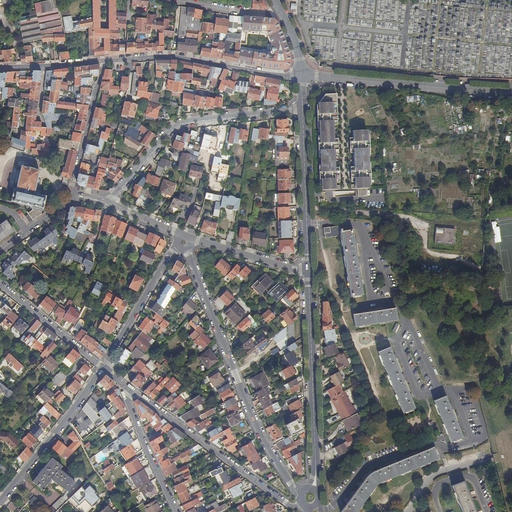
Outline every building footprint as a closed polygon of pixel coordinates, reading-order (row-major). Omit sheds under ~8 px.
[(36,11),(31,12),(35,29),(37,28),(39,33),(40,33),(41,36),(46,35),(54,34),(63,34),(56,3),(55,0),(52,0),(34,4),(36,11)] [(116,20),(116,13),(116,8),(115,0),(92,0),(93,17),(93,25),(93,37),(95,55),(94,55),(95,57),(101,56),(103,56),(104,55),(115,54),(114,48),(119,49),(119,44),(116,44),(115,45),(113,44),(110,43),(110,38),(119,39),(119,30),(117,29),(117,20),(116,20)] [(261,0),(257,2),(256,0),(255,0),(252,0),(252,8),(265,9),(267,6),(263,0),(261,0)] [(93,37),(93,17),(79,20),(78,21),(72,21),(70,6),(62,7),(66,31),(67,32),(72,31),(73,30),(89,28),(89,38),(90,56),(94,55),(95,55),(93,37)] [(185,51),(197,52),(198,40),(199,35),(199,31),(201,22),(203,10),(188,7),(188,8),(187,16),(186,30),(187,30),(186,36),(186,41),(178,40),(177,50),(185,51)] [(179,32),(178,40),(186,41),(186,36),(187,30),(186,30),(187,16),(188,8),(183,7),(181,7),(179,32)] [(30,41),(42,39),(41,36),(40,33),(39,33),(37,28),(35,29),(31,12),(29,12),(30,15),(18,18),(21,34),(22,37),(29,35),(30,41)] [(145,33),(149,33),(150,33),(150,28),(152,28),(153,22),(156,22),(156,21),(156,16),(156,15),(147,14),(147,19),(146,26),(145,33)] [(243,16),(229,15),(229,19),(227,29),(227,33),(227,34),(227,36),(224,43),(222,59),(230,60),(239,62),(239,50),(240,37),(241,37),(242,28),(243,18),(243,16)] [(214,31),(221,33),(227,33),(227,29),(229,19),(216,17),(215,24),(214,31)] [(147,19),(139,18),(136,18),(135,33),(138,33),(145,33),(146,26),(147,19)] [(259,32),(260,19),(245,18),(245,31),(259,32)] [(117,29),(119,30),(120,30),(120,27),(126,28),(126,20),(121,20),(117,20),(117,29)] [(152,28),(154,28),(159,29),(159,33),(163,33),(163,30),(164,20),(162,20),(162,22),(156,21),(156,22),(153,22),(152,28)] [(206,32),(208,23),(201,22),(199,31),(202,32),(206,32)] [(209,38),(213,39),(214,31),(215,24),(208,23),(206,32),(210,33),(209,38)] [(227,34),(221,33),(214,31),(213,39),(213,42),(218,43),(218,42),(224,43),(227,36),(227,34)] [(145,33),(138,33),(137,38),(137,39),(135,43),(127,43),(126,53),(135,52),(145,51),(144,46),(145,39),(145,33)] [(54,34),(54,40),(54,41),(65,41),(66,42),(66,44),(64,44),(65,52),(68,51),(72,51),(71,41),(70,38),(69,34),(63,34),(54,34)] [(119,41),(119,44),(119,49),(114,48),(115,54),(120,54),(125,53),(125,45),(123,44),(123,41),(119,41)] [(212,48),(212,49),(210,57),(217,58),(222,59),(224,43),(218,42),(218,43),(217,49),(212,48)] [(25,55),(20,55),(21,61),(28,61),(31,61),(33,61),(31,49),(30,45),(24,46),(25,52),(25,55)] [(49,57),(49,56),(42,57),(42,54),(37,55),(36,49),(36,46),(34,46),(33,45),(30,45),(31,49),(33,61),(42,61),(44,61),(50,60),(49,57)] [(200,55),(207,56),(210,57),(212,49),(206,48),(202,48),(200,55)] [(13,62),(11,53),(10,49),(2,50),(4,57),(4,60),(5,62),(10,62),(13,62)] [(68,51),(65,52),(59,52),(60,59),(69,58),(68,51)] [(159,65),(162,66),(164,66),(163,68),(170,69),(170,67),(171,60),(165,60),(156,60),(156,65),(156,76),(166,79),(165,81),(168,82),(166,90),(172,91),(174,81),(175,73),(175,72),(170,71),(169,72),(169,75),(165,74),(165,75),(163,74),(162,76),(161,75),(162,72),(158,71),(159,65)] [(147,92),(148,83),(140,82),(140,81),(142,81),(142,74),(142,66),(137,66),(136,62),(132,62),(133,66),(133,67),(136,67),(136,72),(137,72),(137,75),(139,75),(138,82),(139,82),(138,91),(147,92)] [(200,75),(208,77),(210,67),(204,65),(193,63),(193,69),(199,70),(198,72),(201,72),(200,75)] [(75,85),(75,93),(77,93),(81,93),(81,87),(86,88),(87,80),(91,80),(92,76),(99,75),(99,74),(100,64),(90,66),(90,76),(82,77),(81,86),(75,85)] [(75,78),(75,85),(81,86),(82,77),(90,76),(90,66),(75,67),(75,72),(75,78)] [(213,74),(212,79),(210,85),(215,87),(216,81),(217,74),(220,74),(222,69),(219,68),(215,68),(213,74)] [(218,88),(220,89),(219,94),(223,95),(224,91),(226,86),(233,89),(238,81),(231,80),(231,81),(228,80),(227,81),(224,80),(224,78),(228,70),(223,69),(219,79),(222,80),(218,88)] [(63,91),(63,87),(60,87),(61,80),(57,80),(58,75),(54,75),(54,70),(50,70),(47,71),(46,78),(45,86),(44,90),(50,90),(51,91),(63,91)] [(13,77),(14,72),(7,72),(5,82),(20,82),(32,83),(32,81),(40,82),(41,76),(42,71),(33,71),(32,77),(20,76),(20,77),(19,77),(20,71),(17,71),(16,77),(13,77)] [(1,92),(0,91),(0,100),(4,100),(5,98),(8,98),(9,88),(4,88),(5,82),(7,72),(0,72),(0,87),(1,88),(1,92)] [(181,80),(186,80),(190,80),(190,81),(191,82),(192,78),(192,74),(175,73),(174,81),(180,82),(181,80)] [(250,83),(248,93),(247,97),(259,100),(260,95),(262,95),(264,96),(265,86),(265,83),(266,78),(258,76),(252,75),(250,83)] [(112,94),(117,94),(118,94),(119,92),(119,87),(112,86),(113,77),(112,77),(103,76),(102,81),(110,82),(109,94),(109,95),(112,96),(112,94)] [(129,77),(123,77),(122,77),(122,80),(120,90),(128,90),(128,87),(129,77)] [(233,89),(233,90),(233,91),(248,93),(250,83),(239,81),(239,80),(238,80),(238,78),(232,77),(231,80),(238,81),(233,89)] [(207,81),(192,78),(191,82),(191,84),(197,85),(199,85),(205,86),(207,81)] [(280,80),(266,78),(265,83),(265,86),(268,87),(266,99),(276,101),(279,89),(280,83),(279,83),(280,80)] [(101,108),(105,109),(109,95),(109,94),(110,82),(102,81),(100,89),(105,90),(104,94),(103,94),(101,103),(102,104),(101,108)] [(172,91),(172,92),(180,93),(183,94),(184,83),(180,82),(174,81),(172,91)] [(75,85),(67,84),(67,91),(75,93),(75,85)] [(31,89),(30,95),(39,96),(39,93),(40,88),(40,87),(31,86),(31,89)] [(64,102),(65,91),(63,91),(51,91),(50,98),(44,97),(43,101),(49,102),(58,103),(58,102),(64,102)] [(140,97),(150,100),(152,92),(147,92),(138,91),(137,93),(137,96),(140,97)] [(197,96),(198,91),(196,91),(195,96),(193,106),(204,108),(204,106),(206,97),(205,97),(204,99),(197,96)] [(204,106),(213,108),(213,106),(214,99),(208,98),(209,91),(208,91),(207,91),(207,94),(206,97),(204,106)] [(150,100),(157,102),(159,94),(152,92),(150,100)] [(90,99),(91,95),(89,94),(81,93),(77,93),(76,104),(77,104),(89,106),(90,99)] [(183,94),(182,104),(193,106),(195,96),(183,94)] [(214,99),(213,106),(222,108),(223,99),(215,97),(214,99)] [(320,174),(320,176),(320,179),(322,179),(322,186),(323,190),(329,190),(340,189),(340,187),(340,185),(336,186),(336,182),(336,176),(335,176),(335,174),(336,174),(336,171),(336,167),(335,153),(335,147),(334,147),(334,145),(335,145),(335,139),(334,125),(334,119),(332,119),(332,118),(337,117),(337,114),(336,114),(336,107),(337,107),(337,97),(324,97),(322,98),(323,103),(319,103),(318,103),(319,114),(317,114),(318,122),(320,121),(320,129),(320,136),(321,143),(319,143),(319,150),(321,150),(321,157),(322,165),(322,172),(320,172),(320,174)] [(9,99),(8,106),(14,107),(21,108),(21,101),(23,101),(23,100),(21,99),(18,99),(12,99),(9,99)] [(29,100),(25,100),(25,103),(29,103),(28,109),(36,110),(37,110),(37,107),(38,101),(29,100)] [(58,103),(49,102),(48,113),(51,113),(53,113),(53,106),(57,107),(77,109),(80,109),(79,113),(86,114),(87,110),(89,106),(77,104),(76,104),(73,104),(68,103),(66,103),(64,102),(58,102),(58,103)] [(130,116),(128,121),(133,122),(137,105),(125,102),(123,109),(121,114),(130,116)] [(160,106),(149,103),(146,115),(149,116),(153,117),(156,118),(160,106)] [(103,120),(104,120),(106,114),(105,113),(105,109),(101,108),(96,107),(94,114),(93,118),(103,120)] [(42,127),(41,127),(42,122),(36,121),(36,118),(36,116),(27,116),(26,126),(42,127)] [(96,126),(98,126),(98,124),(102,125),(102,123),(103,120),(93,118),(91,128),(95,129),(96,126)] [(85,121),(82,120),(81,125),(76,124),(75,130),(82,131),(84,131),(85,129),(87,121),(85,121)] [(284,137),(288,137),(288,132),(288,126),(287,126),(287,120),(277,120),(277,132),(276,132),(276,131),(269,130),(269,135),(284,137)] [(132,126),(138,130),(142,125),(139,122),(137,121),(134,126),(132,124),(132,126)] [(12,128),(12,122),(7,122),(6,132),(8,132),(8,139),(8,146),(24,152),(26,148),(25,148),(26,142),(21,140),(20,140),(16,139),(11,137),(11,133),(12,128)] [(138,136),(136,139),(136,140),(141,132),(138,130),(132,126),(119,122),(119,123),(118,128),(116,134),(124,135),(129,135),(131,132),(138,136)] [(100,131),(102,131),(105,132),(106,128),(110,129),(111,126),(110,126),(103,124),(102,123),(102,125),(100,131)] [(35,130),(41,131),(42,127),(26,126),(26,131),(27,131),(26,142),(25,148),(26,148),(33,148),(37,149),(49,152),(54,153),(55,149),(50,148),(50,146),(45,144),(38,144),(34,144),(30,143),(31,137),(32,137),(32,135),(34,135),(35,135),(35,130)] [(454,128),(455,134),(466,133),(465,126),(454,128)] [(60,131),(61,128),(56,127),(52,128),(48,128),(47,134),(48,134),(48,135),(53,136),(54,130),(60,131)] [(102,131),(100,137),(107,140),(111,129),(110,129),(106,128),(105,132),(102,131)] [(260,129),(253,128),(251,140),(254,140),(258,138),(268,140),(269,135),(269,130),(260,128),(260,129)] [(238,144),(238,143),(239,139),(246,140),(248,131),(241,129),(240,130),(236,129),(233,143),(238,144)] [(210,145),(216,146),(219,133),(212,131),(211,135),(209,145),(210,145)] [(364,196),(367,196),(367,195),(367,189),(367,188),(369,188),(369,184),(369,178),(371,178),(371,170),(369,170),(368,163),(368,160),(368,156),(368,149),(370,149),(370,141),(367,141),(367,134),(367,131),(353,131),(353,138),(354,145),(355,145),(355,146),(354,146),(354,153),(354,162),(354,165),(354,167),(355,174),(356,174),(356,175),(355,175),(355,182),(355,185),(351,185),(352,189),(358,189),(358,192),(358,196),(364,196)] [(81,136),(81,134),(73,133),(73,135),(69,135),(69,140),(79,142),(81,136)] [(176,139),(176,140),(180,141),(188,143),(190,135),(184,133),(183,137),(176,135),(175,139),(176,139)] [(137,149),(141,143),(136,140),(136,139),(129,135),(124,135),(124,142),(132,147),(133,147),(137,149)] [(278,145),(278,149),(279,149),(279,148),(282,148),(284,137),(269,135),(268,140),(268,141),(275,142),(275,145),(278,145)] [(79,142),(69,140),(60,138),(58,146),(70,149),(65,169),(65,168),(63,176),(71,178),(79,142)] [(101,148),(103,140),(100,139),(98,143),(97,147),(87,143),(84,152),(84,153),(89,155),(90,152),(98,154),(100,147),(101,148)] [(180,141),(180,142),(175,140),(172,147),(182,151),(183,152),(191,154),(192,150),(193,145),(188,143),(180,141)] [(279,148),(279,149),(279,159),(275,159),(275,166),(288,165),(288,159),(288,148),(282,148),(279,148)] [(178,169),(186,172),(189,160),(191,154),(183,152),(178,169)] [(231,155),(223,153),(222,161),(221,166),(221,167),(227,166),(228,166),(231,155)] [(189,160),(197,163),(198,157),(191,154),(189,160)] [(111,173),(107,177),(115,181),(116,181),(123,173),(117,168),(120,166),(124,157),(118,155),(117,159),(110,156),(109,159),(106,168),(111,169),(109,171),(111,173)] [(106,168),(109,159),(102,157),(98,168),(105,170),(106,168)] [(165,165),(172,167),(174,162),(161,158),(160,162),(166,164),(165,165)] [(204,174),(210,175),(214,159),(208,158),(207,159),(206,164),(206,165),(204,174)] [(208,182),(213,183),(214,176),(224,178),(227,166),(221,167),(221,166),(217,165),(218,160),(214,159),(210,175),(210,176),(208,182)] [(160,162),(159,162),(157,165),(158,166),(154,176),(148,174),(146,178),(147,179),(145,182),(157,186),(159,180),(160,180),(165,165),(166,164),(160,162)] [(79,173),(84,175),(85,172),(89,173),(90,168),(91,166),(91,165),(90,165),(82,163),(81,164),(79,173)] [(189,175),(196,177),(201,178),(202,174),(203,168),(191,165),(189,175)] [(28,213),(34,220),(41,214),(41,213),(42,213),(43,208),(44,208),(46,196),(40,195),(42,189),(39,188),(41,180),(38,179),(40,170),(22,166),(17,189),(14,189),(11,201),(34,206),(33,210),(28,213)] [(98,168),(91,166),(90,168),(98,170),(96,177),(88,176),(86,187),(98,190),(102,176),(104,176),(105,170),(98,168)] [(290,170),(278,170),(278,179),(290,179),(290,170)] [(77,182),(79,185),(86,187),(88,176),(84,175),(79,173),(78,177),(77,182)] [(143,185),(145,182),(147,179),(146,178),(143,177),(136,184),(142,187),(143,185)] [(291,188),(290,179),(278,179),(278,180),(278,190),(286,190),(286,188),(291,188)] [(176,184),(164,180),(160,192),(166,194),(167,193),(172,195),(176,184)] [(217,184),(213,183),(208,182),(206,193),(214,194),(217,195),(223,196),(224,190),(225,183),(221,182),(220,185),(217,184)] [(142,187),(136,184),(134,189),(135,189),(133,195),(138,197),(142,187)] [(221,202),(226,203),(228,205),(232,206),(235,205),(239,206),(241,193),(237,193),(236,192),(234,191),(233,190),(231,190),(230,190),(228,191),(224,190),(223,196),(221,202)] [(189,206),(192,198),(188,197),(189,194),(185,192),(184,195),(180,194),(179,199),(174,197),(170,206),(175,207),(177,207),(184,209),(185,206),(186,204),(189,206)] [(290,193),(279,193),(279,203),(290,203),(290,193)] [(213,216),(218,217),(221,202),(223,196),(217,195),(216,201),(213,216)] [(195,204),(192,210),(187,221),(195,225),(200,213),(202,208),(195,204)] [(72,223),(74,217),(76,207),(70,206),(67,218),(68,219),(66,227),(68,229),(70,226),(72,223)] [(82,218),(81,220),(80,223),(81,223),(86,225),(88,219),(83,218),(85,208),(80,207),(79,207),(76,207),(74,217),(77,218),(82,218)] [(279,221),(289,221),(289,207),(278,207),(278,221),(279,221)] [(78,230),(84,233),(88,235),(89,232),(86,230),(87,226),(88,226),(90,219),(94,220),(96,211),(95,211),(91,210),(85,208),(83,218),(88,219),(86,225),(81,223),(78,230)] [(116,219),(104,215),(101,230),(113,233),(122,237),(127,224),(116,220),(116,219)] [(0,241),(5,238),(4,237),(6,235),(7,236),(15,231),(6,220),(0,224),(0,241)] [(215,234),(217,224),(205,221),(201,230),(209,233),(215,234)] [(289,221),(279,221),(279,229),(280,238),(293,238),(292,229),(292,221),(289,221)] [(53,237),(56,235),(59,233),(52,225),(44,231),(46,234),(46,236),(43,238),(50,248),(55,245),(54,243),(52,242),(53,237)] [(350,296),(363,294),(361,283),(360,279),(358,262),(357,257),(355,241),(354,237),(352,228),(342,229),(341,227),(339,228),(339,225),(328,227),(328,226),(322,227),(323,232),(324,232),(324,237),(340,234),(350,296)] [(67,231),(66,231),(70,235),(70,237),(74,238),(78,230),(70,226),(68,229),(67,231)] [(455,228),(436,226),(434,242),(453,244),(455,228)] [(125,238),(133,242),(138,230),(130,227),(125,238)] [(249,229),(240,228),(239,238),(248,240),(249,229)] [(81,240),(84,233),(78,230),(74,238),(81,240)] [(142,246),(147,236),(138,232),(133,242),(142,246)] [(266,234),(261,233),(253,232),(252,240),(252,243),(260,244),(260,246),(265,247),(267,240),(266,240),(266,239),(266,238),(266,234)] [(153,246),(151,250),(153,251),(154,251),(156,247),(160,238),(150,233),(145,242),(153,246)] [(36,237),(28,243),(34,251),(39,247),(44,248),(46,251),(50,248),(43,238),(40,240),(38,240),(36,237)] [(280,241),(280,246),(280,252),(293,252),(293,241),(280,241)] [(66,250),(62,262),(67,264),(68,261),(72,259),(78,261),(82,252),(73,248),(72,251),(69,252),(66,250)] [(152,254),(144,250),(143,254),(140,259),(151,264),(155,255),(152,254)] [(9,257),(9,258),(19,266),(23,261),(27,260),(30,262),(33,258),(29,255),(24,251),(22,253),(20,253),(17,251),(11,259),(9,257)] [(82,252),(78,261),(84,264),(86,269),(84,272),(89,274),(94,263),(91,262),(90,260),(91,256),(82,252)] [(3,273),(12,280),(16,276),(13,274),(13,270),(17,265),(19,266),(9,258),(3,266),(5,268),(5,270),(3,273)] [(221,259),(215,266),(221,271),(221,272),(225,275),(231,267),(221,259)] [(183,267),(184,265),(177,260),(172,269),(179,273),(183,267)] [(235,276),(242,270),(236,264),(227,275),(232,280),(235,276)] [(241,282),(250,272),(245,266),(242,270),(235,276),(241,282)] [(186,274),(183,267),(179,273),(173,282),(179,286),(190,281),(188,277),(186,278),(184,274),(186,274)] [(143,280),(135,275),(128,288),(137,292),(143,280)] [(259,284),(267,276),(266,275),(259,282),(257,280),(252,286),(255,288),(259,284)] [(257,289),(262,294),(273,282),(267,276),(259,284),(255,288),(256,290),(257,289)] [(180,293),(183,288),(179,286),(173,282),(170,279),(167,284),(164,288),(163,287),(160,292),(161,293),(170,298),(176,289),(180,293)] [(280,281),(271,289),(273,292),(282,284),(280,281)] [(23,288),(36,299),(41,292),(37,288),(36,288),(28,282),(23,288)] [(102,288),(99,286),(100,284),(97,283),(91,294),(98,298),(102,288)] [(275,294),(272,297),(276,301),(289,291),(282,284),(273,292),(275,294)] [(113,296),(115,293),(111,291),(109,290),(101,304),(104,305),(107,301),(111,303),(114,296),(113,296)] [(289,306),(294,301),(292,300),(297,296),(292,290),(282,299),(289,306)] [(222,301),(229,294),(226,291),(219,298),(222,301)] [(165,309),(171,299),(170,298),(161,293),(155,302),(165,309)] [(222,301),(228,306),(234,299),(229,294),(222,301)] [(56,304),(47,296),(38,307),(41,310),(44,307),(42,311),(48,316),(51,312),(50,312),(56,304)] [(123,301),(118,298),(117,298),(115,297),(111,304),(119,308),(123,301)] [(70,307),(74,301),(70,299),(65,307),(60,304),(54,313),(59,317),(56,322),(59,325),(63,319),(62,318),(68,309),(70,307)] [(183,306),(182,307),(191,315),(198,307),(189,299),(183,306)] [(7,308),(11,311),(17,304),(13,300),(7,308)] [(118,321),(119,322),(126,310),(124,309),(127,303),(123,301),(119,308),(113,319),(118,321)] [(150,309),(161,317),(166,310),(165,309),(155,302),(150,309)] [(322,311),(322,316),(323,316),(330,315),(333,314),(328,302),(321,302),(322,306),(323,306),(323,311),(322,311)] [(224,313),(231,321),(241,311),(235,304),(230,308),(224,313)] [(70,322),(71,322),(75,324),(80,315),(75,312),(76,311),(70,307),(68,309),(63,319),(67,321),(69,321),(70,321),(70,322)] [(355,326),(397,320),(395,307),(387,308),(386,308),(382,309),(365,311),(361,312),(353,313),(355,326)] [(294,321),(297,319),(294,314),(293,315),(288,308),(281,314),(289,325),(294,321)] [(274,316),(268,309),(261,315),(267,322),(274,316)] [(18,317),(11,311),(2,322),(3,322),(9,327),(18,317)] [(241,311),(231,321),(234,324),(240,319),(245,314),(241,311)] [(113,319),(106,314),(102,321),(99,327),(111,334),(118,321),(113,319)] [(164,330),(164,329),(165,328),(169,323),(164,319),(156,314),(153,318),(156,320),(154,323),(156,324),(161,328),(164,330)] [(199,326),(202,323),(194,315),(193,316),(194,317),(188,323),(195,329),(199,326)] [(238,325),(243,331),(244,330),(255,321),(250,315),(249,315),(238,325)] [(323,323),(322,323),(322,329),(331,328),(330,315),(323,316),(323,323)] [(149,319),(146,317),(139,328),(142,331),(146,334),(154,323),(149,319)] [(20,319),(13,326),(22,334),(29,326),(20,319)] [(29,329),(30,331),(32,332),(34,330),(35,330),(41,323),(37,319),(32,325),(29,329)] [(92,331),(95,333),(99,327),(102,321),(99,319),(92,331)] [(289,325),(287,326),(287,336),(281,340),(280,340),(281,344),(294,334),(294,321),(289,325)] [(85,326),(79,322),(78,322),(74,329),(79,333),(76,338),(80,342),(86,334),(87,332),(86,332),(83,330),(85,326)] [(29,334),(24,341),(31,347),(32,346),(48,328),(44,325),(34,338),(29,334)] [(22,334),(13,326),(12,328),(11,331),(17,336),(20,336),(22,334)] [(195,329),(189,336),(194,340),(202,333),(204,331),(199,326),(195,329)] [(48,336),(53,340),(57,336),(50,330),(48,328),(32,346),(33,347),(34,346),(42,353),(46,348),(41,344),(48,336)] [(21,338),(24,341),(29,334),(28,334),(30,331),(29,329),(22,338),(21,338)] [(325,330),(326,338),(326,340),(325,340),(326,346),(334,343),(336,342),(334,333),(334,329),(325,330)] [(146,334),(142,331),(135,339),(126,350),(131,353),(126,360),(134,366),(139,360),(140,359),(154,341),(152,339),(146,334)] [(211,341),(202,333),(194,340),(194,341),(199,346),(200,345),(204,349),(211,341)] [(94,340),(86,334),(80,342),(88,348),(93,352),(99,345),(100,344),(94,340)] [(281,344),(281,350),(282,350),(294,342),(294,334),(281,344)] [(241,345),(248,354),(255,349),(267,341),(263,336),(256,342),(253,336),(247,340),(241,345)] [(109,347),(112,343),(105,338),(102,341),(103,341),(109,347)] [(41,355),(45,358),(47,356),(48,355),(52,350),(56,345),(52,341),(46,348),(42,353),(41,355)] [(100,344),(107,350),(109,347),(103,341),(100,344)] [(291,351),(298,347),(295,341),(294,342),(282,350),(283,352),(287,349),(289,352),(291,351)] [(325,347),(323,347),(325,352),(327,351),(329,356),(334,354),(334,353),(337,352),(334,343),(326,346),(325,347)] [(377,348),(380,356),(382,360),(388,376),(390,380),(396,396),(398,399),(400,403),(404,413),(415,408),(412,398),(394,355),(389,343),(377,348)] [(102,356),(106,351),(99,345),(93,352),(100,358),(102,356)] [(73,349),(62,361),(70,367),(81,355),(77,352),(73,349)] [(123,365),(126,360),(131,353),(126,350),(125,349),(122,353),(123,353),(120,357),(121,358),(119,362),(123,365)] [(202,360),(211,352),(209,349),(199,357),(202,360)] [(284,355),(285,357),(290,366),(297,362),(291,351),(289,352),(285,354),(284,355)] [(218,360),(211,352),(202,360),(208,368),(218,360)] [(349,366),(342,352),(334,356),(338,363),(336,364),(339,371),(349,366)] [(11,362),(15,366),(19,361),(9,353),(8,353),(5,358),(10,363),(11,362)] [(45,358),(41,362),(52,372),(59,364),(48,355),(47,356),(45,358)] [(134,366),(130,371),(133,374),(134,372),(137,375),(145,367),(145,366),(139,360),(134,366)] [(90,368),(85,364),(79,370),(84,375),(90,368)] [(287,367),(282,370),(286,377),(294,373),(290,366),(287,367)] [(148,372),(150,374),(151,376),(153,374),(145,367),(137,375),(130,383),(139,389),(146,381),(143,378),(148,372)] [(64,374),(60,371),(49,383),(55,387),(65,375),(64,374)] [(208,378),(211,381),(220,375),(218,371),(208,378)] [(254,385),(266,379),(262,372),(251,378),(254,385)] [(82,380),(76,374),(73,377),(80,383),(82,380)] [(104,387),(102,389),(105,392),(115,383),(111,379),(105,375),(99,382),(104,387)] [(214,386),(214,387),(215,386),(224,381),(220,375),(211,381),(212,383),(210,384),(212,387),(214,386)] [(169,380),(166,377),(164,380),(157,386),(148,395),(152,398),(153,399),(159,393),(158,392),(158,391),(165,384),(169,380)] [(143,392),(153,382),(149,378),(147,380),(146,381),(139,389),(143,392)] [(165,386),(173,393),(174,393),(177,390),(181,386),(173,378),(171,380),(165,386)] [(69,388),(75,380),(74,379),(67,388),(68,389),(69,388)] [(267,386),(269,385),(266,379),(254,385),(258,391),(267,386)] [(285,388),(283,385),(281,386),(275,390),(277,395),(288,389),(296,384),(298,383),(295,379),(287,383),(289,386),(285,388)] [(75,380),(69,388),(75,393),(81,386),(75,380)] [(224,381),(215,386),(217,390),(220,393),(229,388),(230,387),(228,383),(227,383),(225,380),(224,381)] [(9,392),(6,394),(5,396),(1,401),(4,404),(9,398),(14,392),(10,389),(9,390),(3,384),(1,382),(0,383),(1,384),(0,385),(3,388),(4,387),(8,391),(9,392)] [(157,386),(156,385),(153,382),(143,392),(146,394),(148,396),(148,395),(157,386)] [(288,389),(291,394),(299,389),(296,384),(288,389)] [(342,392),(340,389),(338,384),(331,388),(327,390),(331,398),(342,392)] [(258,391),(255,393),(258,398),(265,394),(265,395),(269,393),(268,391),(270,390),(267,386),(258,391)] [(38,395),(47,403),(47,402),(51,399),(55,395),(48,389),(46,391),(44,389),(46,387),(44,388),(38,395)] [(220,393),(219,394),(224,402),(233,397),(234,396),(229,388),(220,393)] [(119,390),(117,390),(117,389),(112,393),(112,392),(108,395),(110,396),(108,398),(111,401),(117,396),(121,394),(119,390)] [(58,403),(65,396),(59,390),(55,395),(57,397),(55,399),(58,403)] [(331,398),(330,398),(336,410),(338,413),(351,406),(349,403),(343,391),(342,392),(331,398)] [(180,394),(177,397),(175,398),(169,403),(167,405),(173,411),(174,411),(178,408),(178,407),(179,406),(177,405),(178,404),(177,402),(181,399),(180,399),(185,395),(183,393),(183,392),(182,393),(180,394)] [(163,395),(157,402),(161,405),(162,406),(168,402),(169,403),(175,398),(177,397),(174,393),(173,393),(172,394),(167,399),(163,395)] [(272,398),(269,393),(265,395),(258,399),(261,404),(272,398)] [(205,402),(200,394),(191,400),(196,407),(205,402)] [(264,410),(267,417),(273,413),(274,412),(276,411),(283,407),(288,405),(298,399),(295,395),(285,400),(286,402),(278,407),(278,405),(276,402),(263,409),(264,410)] [(451,443),(463,438),(459,428),(458,424),(451,408),(450,404),(446,395),(434,401),(451,443)] [(88,402),(93,408),(98,405),(91,396),(88,402)] [(101,418),(105,423),(111,417),(116,413),(123,408),(125,406),(117,396),(111,401),(109,403),(112,406),(107,409),(105,407),(101,410),(98,412),(103,418),(101,418)] [(224,402),(222,403),(225,409),(227,408),(236,403),(237,403),(233,397),(224,402)] [(276,402),(273,397),(272,398),(261,404),(263,409),(276,402)] [(288,405),(292,413),(299,410),(302,408),(299,404),(300,403),(298,399),(288,405)] [(139,416),(140,416),(148,408),(137,400),(134,402),(136,408),(139,416)] [(39,411),(42,415),(47,410),(57,418),(60,414),(50,404),(47,402),(47,403),(39,411)] [(93,408),(88,402),(87,402),(84,407),(83,408),(99,426),(99,427),(105,423),(101,418),(97,413),(95,410),(93,408)] [(236,411),(239,409),(236,403),(227,408),(230,414),(236,411)] [(351,406),(338,413),(342,420),(355,414),(351,406)] [(198,411),(196,407),(180,417),(179,417),(186,423),(193,419),(199,416),(201,414),(199,411),(198,411)] [(215,407),(201,414),(199,416),(201,419),(214,412),(217,411),(215,407)] [(116,420),(126,412),(123,408),(116,413),(111,417),(114,421),(116,420)] [(145,422),(148,420),(156,413),(152,410),(148,408),(140,416),(143,419),(146,417),(147,419),(144,421),(145,422)] [(289,415),(293,421),(297,419),(300,417),(302,416),(299,410),(292,413),(289,415)] [(44,429),(50,422),(42,415),(39,411),(36,414),(41,418),(40,419),(42,421),(39,424),(44,429)] [(229,415),(226,417),(228,421),(238,416),(236,411),(230,414),(229,415)] [(145,431),(148,429),(152,426),(161,420),(156,414),(156,413),(148,420),(151,423),(147,425),(143,427),(145,431)] [(360,424),(355,414),(342,420),(348,430),(360,424)] [(241,421),(238,416),(228,421),(231,426),(241,421)] [(152,426),(156,432),(161,428),(163,431),(165,434),(166,433),(174,429),(166,422),(163,419),(161,420),(152,426)] [(202,421),(204,420),(204,419),(200,421),(198,421),(197,422),(193,419),(186,423),(189,425),(192,427),(194,426),(202,421)] [(302,429),(299,423),(297,419),(293,421),(286,425),(291,435),(302,429)] [(107,431),(108,432),(112,429),(119,424),(116,420),(114,421),(106,428),(108,430),(107,431)] [(126,432),(129,430),(126,426),(125,426),(124,426),(126,424),(124,420),(119,424),(112,429),(119,438),(126,432)] [(194,426),(198,432),(211,425),(210,422),(205,425),(202,421),(194,426)] [(218,427),(216,422),(211,425),(198,432),(203,435),(208,432),(218,427)] [(37,437),(43,431),(39,427),(34,423),(32,425),(37,430),(35,431),(33,429),(31,432),(37,437)] [(267,427),(275,443),(276,443),(284,439),(275,423),(267,427)] [(208,432),(210,438),(221,432),(218,427),(208,432)] [(230,427),(229,427),(228,428),(225,430),(223,431),(227,438),(225,440),(222,441),(221,442),(216,445),(217,446),(220,448),(225,445),(234,440),(236,439),(234,434),(233,435),(230,431),(232,431),(230,427)] [(174,429),(166,433),(172,443),(176,441),(186,436),(179,431),(175,428),(174,429)] [(359,438),(365,429),(364,428),(356,432),(359,438)] [(332,448),(332,449),(334,453),(336,452),(338,455),(338,456),(347,451),(346,450),(350,449),(348,444),(353,441),(355,444),(358,441),(359,438),(356,432),(354,430),(351,432),(337,439),(331,442),(334,447),(332,448)] [(74,441),(69,447),(71,450),(72,451),(71,452),(73,453),(81,443),(78,438),(74,431),(68,436),(74,441)] [(221,442),(222,441),(221,440),(224,438),(225,440),(227,438),(223,431),(221,432),(210,438),(212,441),(211,442),(216,445),(221,442)] [(0,440),(5,442),(14,448),(19,442),(9,433),(0,432),(0,433),(0,440)] [(30,448),(37,440),(29,432),(22,440),(30,448)] [(130,444),(133,441),(126,432),(119,438),(118,438),(124,448),(130,444)] [(160,437),(158,433),(154,436),(154,435),(148,439),(150,443),(160,437)] [(163,440),(161,436),(160,437),(150,443),(152,448),(154,453),(160,450),(157,444),(163,440)] [(284,439),(276,443),(279,449),(288,445),(289,444),(291,443),(288,437),(284,439)] [(120,450),(124,448),(118,438),(114,441),(120,450)] [(288,445),(281,449),(285,458),(288,457),(290,456),(288,451),(294,447),(294,446),(301,443),(299,439),(294,442),(292,443),(291,443),(289,444),(288,445)] [(60,455),(66,447),(59,440),(52,448),(60,455)] [(232,453),(236,451),(233,446),(237,444),(234,440),(225,445),(228,449),(230,451),(231,451),(232,453)] [(244,451),(253,446),(251,442),(242,447),(244,451)] [(325,453),(332,449),(332,448),(334,447),(331,442),(325,445),(324,446),(324,453),(325,453)] [(120,451),(126,460),(136,453),(130,444),(124,448),(120,450),(120,451)] [(168,448),(167,446),(160,450),(154,453),(158,461),(161,468),(172,463),(173,462),(180,459),(188,455),(202,448),(198,444),(191,448),(192,449),(180,455),(180,456),(171,460),(170,459),(169,460),(168,459),(164,461),(161,456),(163,455),(164,453),(168,451),(166,448),(168,448)] [(244,451),(248,458),(250,457),(256,454),(257,453),(253,446),(244,451)] [(33,453),(27,447),(19,456),(25,462),(30,457),(33,453)] [(71,450),(69,447),(68,448),(66,447),(60,455),(66,460),(73,453),(71,452),(72,451),(71,450)] [(341,511),(357,511),(377,485),(405,474),(431,463),(440,460),(434,447),(425,451),(421,453),(405,459),(401,461),(385,467),(381,469),(370,473),(362,483),(360,487),(350,500),(347,504),(341,511)] [(300,452),(288,458),(298,474),(301,473),(300,452)] [(249,460),(242,464),(245,467),(246,466),(250,464),(251,464),(253,463),(260,459),(257,453),(256,454),(250,457),(248,458),(247,458),(249,460)] [(122,467),(125,472),(139,464),(136,458),(122,467)] [(62,497),(48,509),(50,511),(55,511),(68,500),(70,498),(70,497),(84,480),(69,467),(65,473),(60,469),(63,466),(53,459),(44,470),(43,469),(33,482),(44,491),(45,489),(44,489),(48,484),(63,496),(62,497)] [(103,473),(104,475),(115,467),(112,463),(111,464),(107,459),(103,462),(107,467),(103,470),(104,472),(103,473)] [(263,465),(260,459),(253,463),(251,464),(254,470),(259,468),(263,466),(263,465)] [(172,473),(176,471),(172,463),(161,468),(165,476),(172,473)] [(125,472),(129,478),(143,469),(140,465),(140,464),(139,464),(125,472)] [(184,468),(183,467),(177,470),(176,471),(172,473),(175,478),(183,474),(181,471),(182,470),(182,469),(184,468)] [(129,478),(132,484),(146,476),(143,469),(129,478)] [(200,483),(215,475),(213,471),(198,478),(200,483)] [(190,478),(188,472),(183,474),(175,478),(173,479),(176,485),(188,479),(190,478)] [(136,489),(150,481),(146,476),(132,484),(136,489)] [(226,484),(228,488),(241,481),(239,477),(226,484)] [(176,485),(173,486),(177,494),(186,490),(186,489),(185,486),(185,485),(185,484),(189,482),(188,479),(176,485)] [(243,485),(241,481),(228,488),(233,499),(243,493),(240,487),(243,485)] [(463,511),(477,511),(471,498),(470,494),(465,482),(453,487),(463,511)] [(85,490),(82,487),(70,498),(68,500),(76,508),(86,498),(88,501),(87,502),(91,507),(100,498),(96,494),(97,493),(89,485),(85,490)] [(148,500),(158,494),(153,485),(142,491),(148,500)] [(191,498),(186,490),(177,494),(182,503),(191,498)] [(198,498),(203,495),(201,492),(192,496),(194,500),(198,498)] [(259,506),(254,497),(245,502),(250,511),(259,506)] [(194,500),(182,506),(185,511),(197,504),(200,503),(198,498),(194,500)] [(157,506),(158,505),(156,500),(144,506),(147,511),(156,511),(160,510),(157,506)] [(216,501),(205,507),(207,511),(219,506),(216,501)] [(263,506),(264,508),(266,511),(271,511),(275,510),(271,501),(263,506)] [(17,507),(12,502),(7,506),(13,511),(17,507)] [(219,506),(207,511),(216,511),(226,507),(224,503),(219,506)]
